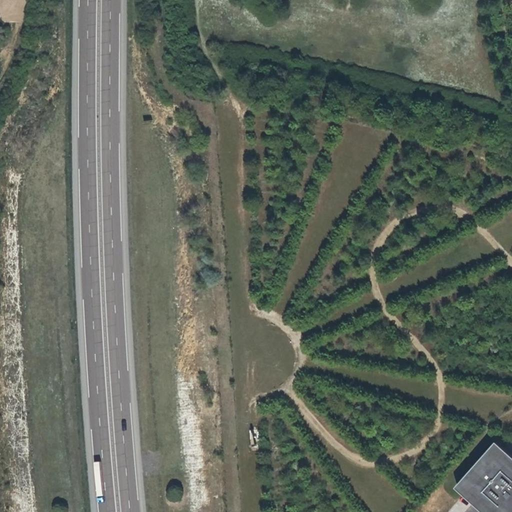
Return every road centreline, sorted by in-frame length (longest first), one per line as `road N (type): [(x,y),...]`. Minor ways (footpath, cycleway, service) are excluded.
road 1 (motorway): [(88,0),(87,186),(108,511)]
road 2 (motorway): [(130,511),(109,163),(110,0)]
